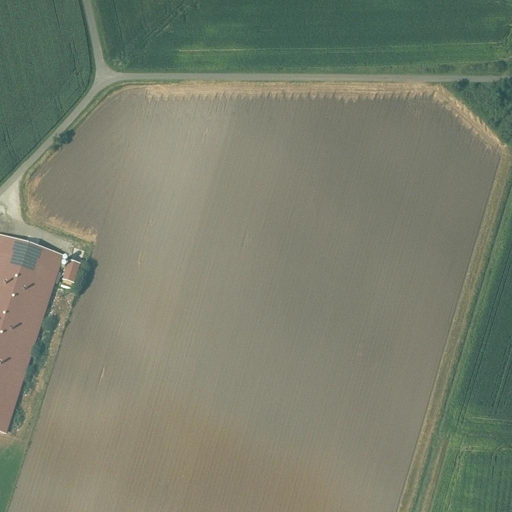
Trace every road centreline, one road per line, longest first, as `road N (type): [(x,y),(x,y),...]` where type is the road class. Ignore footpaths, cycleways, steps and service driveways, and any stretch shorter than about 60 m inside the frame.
road 1 (unclassified): [(101,76),(511,80)]
road 2 (unclassified): [(0,191),(101,76)]
